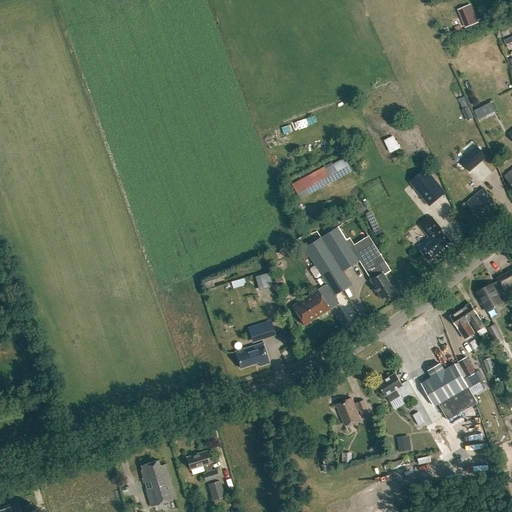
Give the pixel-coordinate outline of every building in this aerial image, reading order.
[(474,12),(461,17),(465,28),(478,23),(474,12)] [(463,109),(462,109),(467,120),(473,118),(468,107),(463,109)] [(480,109),(475,112),(479,120),(485,117),(480,109)] [(397,132),(387,137),(393,150),(403,145),(397,132)] [(477,146),(460,160),(468,170),(485,155),(477,146)] [(410,181),(430,205),(445,193),(425,169),(410,181)] [(300,180),(291,185),(300,200),(309,195),(300,180)] [(466,203),(477,215),(486,207),(488,210),(497,202),(484,188),(466,203)] [(339,202),(346,197),(343,192),(335,197),(339,202)] [(354,208),(358,214),(365,210),(361,204),(354,208)] [(417,246),(429,260),(441,249),(445,254),(454,246),(441,231),(442,229),(432,216),(421,225),(430,236),(417,246)] [(338,226),(321,236),(342,271),(358,261),(359,260),(350,246),(338,226)] [(368,235),(350,246),(359,260),(358,261),(365,271),(383,260),(368,235)] [(321,236),(303,247),(308,256),(314,265),(320,275),(325,283),(333,296),(339,292),(351,285),(342,271),(321,236)] [(303,247),(297,251),(303,260),(308,256),(303,247)] [(383,260),(365,271),(370,279),(369,280),(373,286),(372,289),(375,292),(377,292),(381,299),(393,291),(383,275),(390,270),(383,260)] [(310,268),(309,270),(314,278),(316,278),(320,275),(314,265),(310,268)] [(511,283),(511,269),(496,278),(502,289),(511,283)] [(255,288),(269,285),(266,272),(252,275),(255,288)] [(221,292),(250,283),(248,276),(226,282),(225,279),(218,281),(221,292)] [(325,283),(291,305),(303,325),(328,309),(326,306),(341,296),(339,292),(333,296),(325,283)] [(493,283),(477,291),(487,311),(503,303),(493,283)] [(217,300),(221,311),(230,309),(226,297),(217,300)] [(462,309),(469,320),(477,331),(485,326),(478,314),(477,315),(470,303),(462,309)] [(457,327),(465,338),(474,333),(467,322),(469,320),(462,309),(451,316),(458,327),(457,327)] [(271,322),(247,329),(251,344),(275,337),(271,322)] [(503,340),(494,324),(488,327),(497,343),(503,340)] [(235,352),(240,368),(258,362),(259,366),(268,363),(263,344),(235,352)] [(457,362),(466,378),(475,373),(466,357),(457,362)] [(495,370),(490,357),(483,359),(488,373),(495,370)] [(438,403),(448,420),(464,411),(477,403),(468,386),(455,364),(445,370),(441,364),(428,371),(432,377),(421,383),(434,406),(438,403)] [(396,373),(378,384),(385,395),(389,402),(400,396),(401,398),(413,391),(407,381),(402,384),(396,373)] [(364,400),(357,403),(358,405),(355,406),(351,398),(336,404),(345,425),(360,419),(357,411),(360,410),(364,418),(370,416),(364,400)] [(413,415),(419,425),(424,422),(418,412),(413,415)] [(409,440),(398,441),(399,451),(411,450),(409,440)] [(202,474),(205,481),(218,477),(216,469),(212,471),(209,463),(210,463),(206,451),(186,457),(189,469),(203,465),(205,473),(202,474)] [(342,462),(351,462),(352,452),(342,451),(342,462)] [(143,478),(141,478),(150,506),(176,498),(165,464),(159,466),(157,460),(140,465),(142,470),(140,470),(143,478)] [(402,460),(384,465),(385,470),(404,464),(402,460)] [(212,500),(224,496),(219,481),(208,484),(212,500)]
